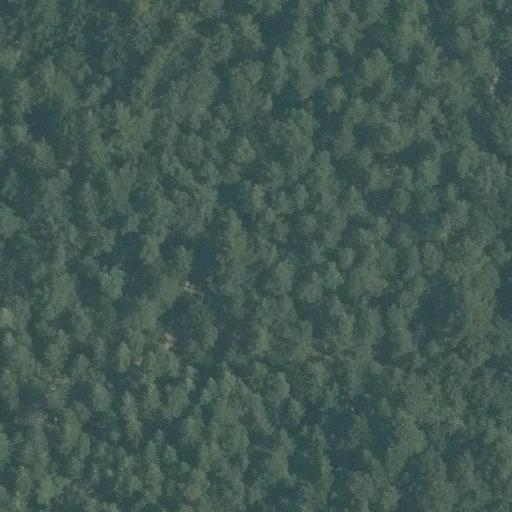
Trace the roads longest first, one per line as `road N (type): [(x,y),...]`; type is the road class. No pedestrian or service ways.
road 1 (unknown): [(278,0),(271,149),(246,210),(221,233),(186,290),(163,368),(156,374),(77,364),(24,369),(0,383)]
road 2 (track): [(511,30),(417,511)]
road 3 (track): [(438,392),(0,303)]
